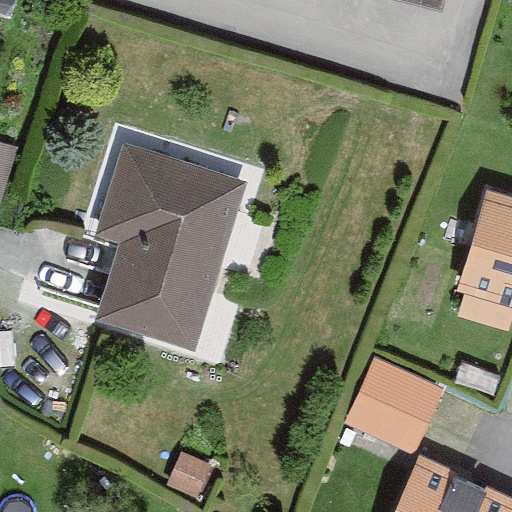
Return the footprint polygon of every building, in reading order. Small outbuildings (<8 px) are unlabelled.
[(0,194),(18,139),(0,133),(0,194)] [(257,178),(136,142),(110,229),(132,236),(109,314),(207,344),(257,178)] [(511,192),(486,184),(455,286),(511,302),(511,192)] [(451,286),(453,251),(423,250),(421,284),(451,286)] [(376,346),(344,413),(417,447),(448,381),(376,346)] [(511,511),(511,491),(429,454),(402,511),(511,511)]
